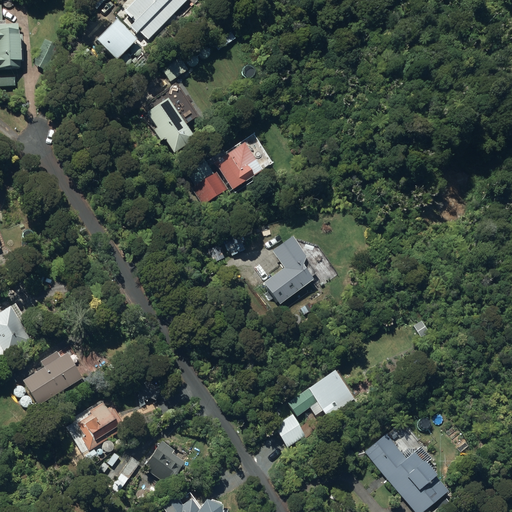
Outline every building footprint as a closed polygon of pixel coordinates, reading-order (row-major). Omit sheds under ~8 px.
[(132,0),(121,12),(131,23),(126,28),(133,35),(136,32),(145,40),(184,0),(132,0)] [(90,42),(112,62),(131,40),(110,21),(90,42)] [(0,26),(0,69),(17,67),(17,63),(20,63),(17,36),(13,37),(12,25),(0,26)] [(30,64),(43,70),(55,47),(42,40),(30,64)] [(161,71),(168,82),(185,70),(178,60),(161,71)] [(14,80),(0,79),(0,88),(14,89),(14,80)] [(158,141),(168,155),(189,141),(162,101),(141,115),(151,130),(148,132),(156,143),(158,141)] [(190,188),(202,206),(225,190),(227,193),(258,173),(240,146),(212,164),(215,168),(212,169),(214,172),(190,188)] [(239,234),(225,241),(232,255),(246,248),(239,234)] [(286,240),(267,254),(279,270),(259,286),(274,306),(307,282),(296,268),(300,259),(286,240)] [(0,357),(31,340),(7,299),(0,303),(0,357)] [(303,306),(294,313),(299,319),(308,313),(303,306)] [(25,379),(40,404),(85,375),(70,350),(25,379)] [(320,400),(331,415),(356,397),(336,368),(289,401),(299,415),(320,400)] [(135,388),(153,397),(158,386),(140,377),(135,388)] [(27,385),(20,389),(23,394),(30,390),(27,385)] [(86,434),(94,446),(127,427),(114,404),(108,408),(104,402),(91,409),(95,416),(85,421),(91,431),(86,434)] [(276,424),(290,446),(308,434),(294,413),(276,424)] [(433,511),(430,508),(451,490),(439,476),(440,473),(428,459),(425,461),(416,451),(408,458),(387,433),(366,451),(417,511),(433,511)] [(145,466),(169,484),(187,460),(162,443),(145,466)] [(142,462),(131,455),(119,473),(129,480),(142,462)] [(107,471),(112,475),(115,470),(110,465),(107,471)] [(209,497),(202,507),(195,497),(184,504),(178,494),(164,504),(169,511),(225,511),(226,503),(209,497)]
